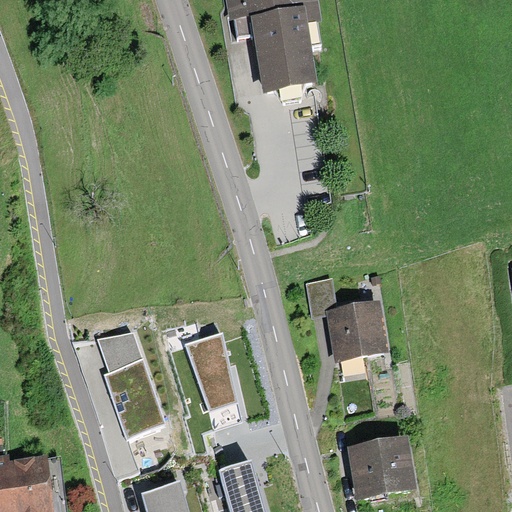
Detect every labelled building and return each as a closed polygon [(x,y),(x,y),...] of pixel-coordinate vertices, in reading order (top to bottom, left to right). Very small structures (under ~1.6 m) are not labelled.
[(303,93),(318,90),(308,29),(321,27),(316,0),(225,0),(230,24),(235,23),(238,41),(253,39),(263,99),(279,97),(290,95),(303,93)] [(290,95),(279,97),(285,104),(300,101),(303,93),(290,95)] [(327,310),(337,309),(332,279),(307,283),(313,319),(328,316),(327,310)] [(469,294),(423,301),(432,362),(455,359),(478,356),(469,294)] [(337,309),(327,310),(328,316),(336,363),(389,354),(380,301),(337,309)] [(224,338),(185,346),(208,413),(238,409),(224,338)] [(163,429),(141,367),(106,379),(128,442),(163,429)] [(409,436),(350,445),(358,499),(418,490),(409,436)] [(0,463),(0,511),(45,511),(39,459),(0,463)] [(266,511),(255,474),(223,483),(231,511),(266,511)] [(186,511),(181,491),(146,501),(149,511),(186,511)]
